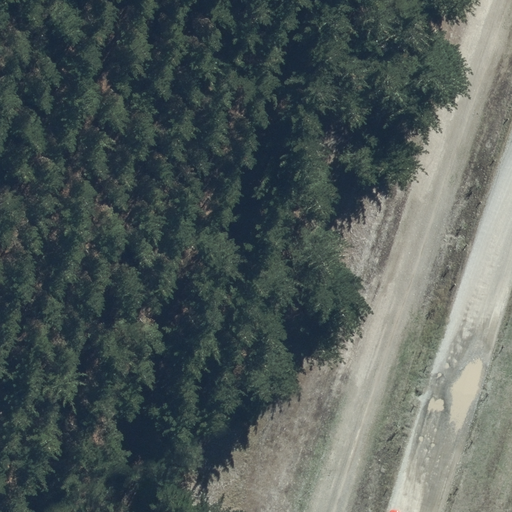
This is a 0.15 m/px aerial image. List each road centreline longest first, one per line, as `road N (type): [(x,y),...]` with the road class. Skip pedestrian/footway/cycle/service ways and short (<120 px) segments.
road 1 (track): [(322,511),(487,0)]
road 2 (unclassified): [(407,511),(511,199)]
